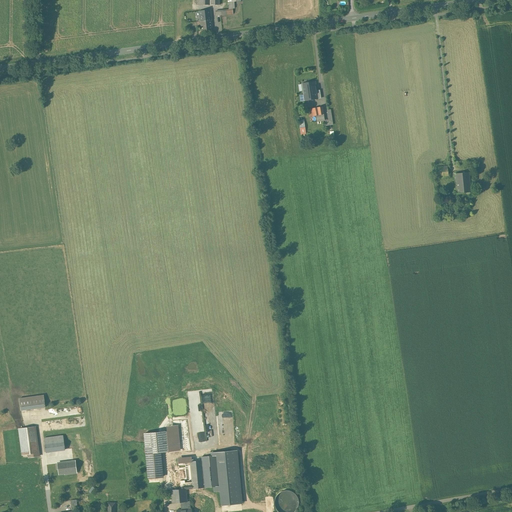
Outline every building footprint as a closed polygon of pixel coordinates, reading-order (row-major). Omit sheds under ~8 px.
[(210,10),(199,11),(200,21),(201,28),(204,28),(203,17),(207,17),(207,21),(211,21),(210,14),(210,10)] [(211,21),(207,21),(207,17),(203,17),(204,28),(201,28),(201,32),(212,30),(211,21)] [(315,82),(302,84),(304,92),(316,90),(315,82)] [(316,90),(304,92),(305,101),(320,98),(319,91),(316,91),(316,90)] [(322,107),(311,109),(312,116),(316,116),(317,121),(325,120),(322,107)] [(447,167),(436,168),(437,178),(448,177),(447,167)] [(471,173),(455,174),(456,185),(470,184),(469,180),(472,180),(471,173)] [(470,184),(456,185),(457,193),(471,192),(470,184)] [(43,395),(19,399),(21,411),(45,407),(43,395)] [(35,427),(19,429),(22,455),(28,454),(28,457),(39,456),(35,427)] [(167,431),(144,434),(146,448),(160,447),(160,452),(169,452),(167,431)] [(63,436),(44,438),(46,452),(65,450),(63,436)] [(160,447),(146,448),(148,478),(162,477),(160,452),(160,447)] [(217,456),(201,457),(201,461),(204,488),(220,486),(217,456)] [(70,462),(58,464),(59,470),(59,474),(62,474),(65,473),(65,474),(74,473),(77,472),(75,463),(75,461),(72,462),(70,462)] [(201,461),(178,463),(179,470),(170,471),(173,503),(180,502),(187,501),(186,489),(204,488),(201,461)] [(279,511),(292,511),(300,510),(293,490),(274,496),(279,511)] [(187,501),(180,502),(181,510),(177,510),(177,511),(191,511),(192,509),(191,509),(190,501),(187,501)]
